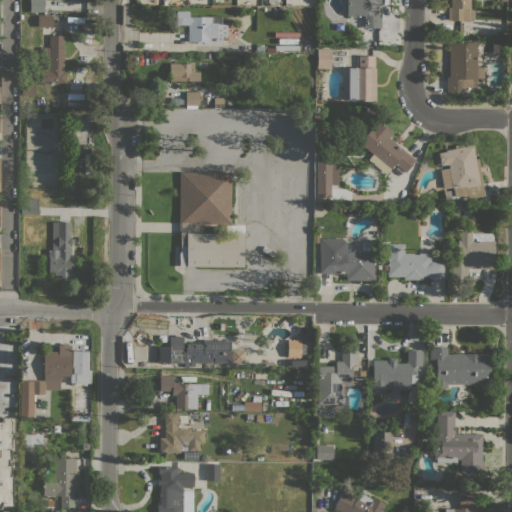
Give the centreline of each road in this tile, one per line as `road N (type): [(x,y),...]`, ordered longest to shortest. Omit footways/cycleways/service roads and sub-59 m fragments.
road 1 (tertiary): [(115,308),(121,148),(109,109),(110,0)]
road 2 (tertiary): [(110,511),(115,308)]
road 3 (tertiary): [(511,312),(313,306)]
road 4 (tertiary): [(313,306),(115,308)]
